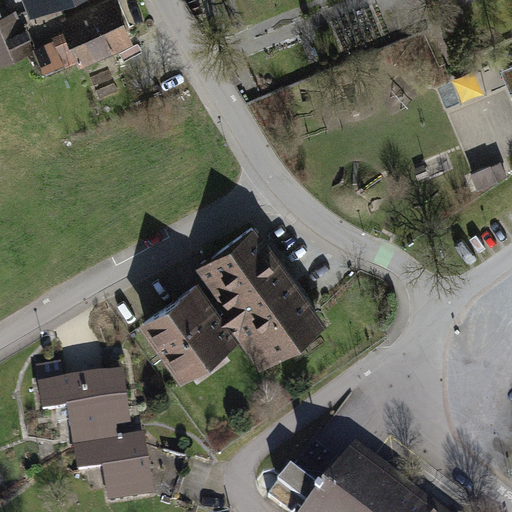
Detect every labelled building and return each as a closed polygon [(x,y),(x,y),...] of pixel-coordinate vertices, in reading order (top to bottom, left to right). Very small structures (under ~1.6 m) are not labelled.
[(108,0),(88,9),(65,19),(81,55),(128,35),(112,0),(108,0)] [(0,57),(31,44),(16,10),(0,16),(0,57)] [(433,29),(448,62),(463,55),(448,22),(433,29)] [(455,75),(463,96),(483,88),(475,67),(455,75)] [(490,164),(472,172),(478,188),(496,180),(490,164)] [(227,298),(223,302),(242,327),(246,323),(242,317),(250,311),(278,350),(319,321),(289,280),(252,227),(202,264),(227,298)] [(231,334),(242,327),(223,302),(218,305),(213,309),(196,285),(146,321),(182,373),(233,336),(231,334)] [(60,364),(40,367),(42,377),(62,374),(60,364)] [(83,380),(40,386),(43,410),(68,406),(75,448),(76,448),(105,443),(104,435),(115,433),(114,424),(115,424),(113,411),(127,409),(122,374),(83,380)] [(143,437),(132,439),(116,441),(115,433),(104,435),(105,443),(76,448),(79,469),(104,466),(109,498),(151,492),(143,437)] [(434,511),(354,452),(324,491),(291,466),(268,497),(288,511),(293,511),(298,507),(304,511),(434,511)]
